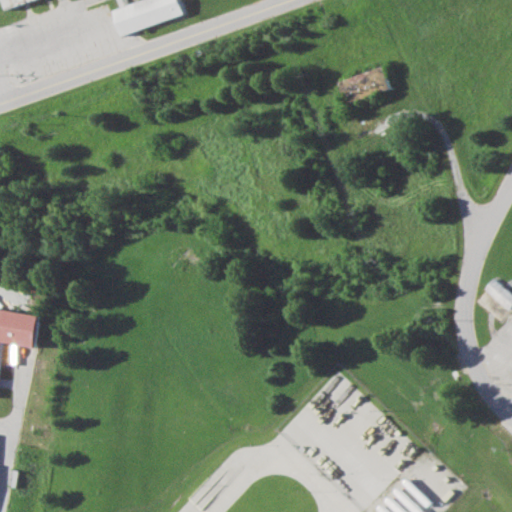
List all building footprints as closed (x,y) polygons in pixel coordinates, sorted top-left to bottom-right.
[(11,0),(14,9),(37,0),(11,0)] [(144,0),(119,9),(128,34),(138,31),(192,12),(187,0),(144,0)] [(339,80),(348,103),(391,87),(383,64),(339,80)] [(509,308),(511,304),(511,293),(494,277),(485,288),(509,308)] [(0,306),(44,314),(39,346),(5,340),(1,366),(0,371),(0,306)]
